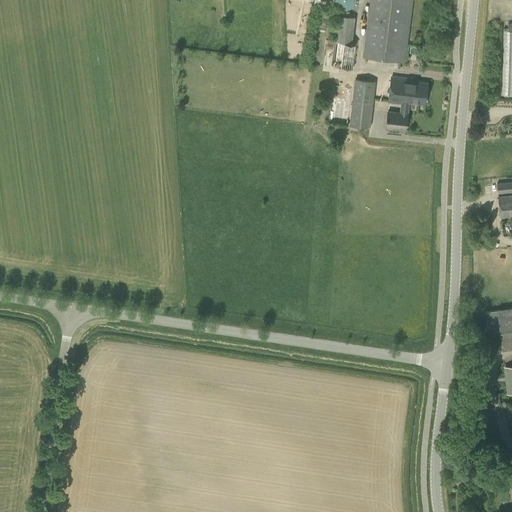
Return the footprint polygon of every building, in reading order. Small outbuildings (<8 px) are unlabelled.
[(370,0),(363,57),(405,62),(413,0),(370,0)] [(357,44),(352,44),(355,17),(337,15),(331,65),(354,68),(357,44)] [(402,102),(401,106),(408,107),(409,103),(409,101),(422,102),(425,82),(412,80),(412,78),(391,76),(388,101),(402,102)] [(350,125),(370,128),(375,81),(356,79),(350,125)] [(329,123),(347,125),(351,88),(333,85),(329,123)] [(408,113),(408,107),(401,106),(401,112),(388,111),(386,127),(406,130),(408,113)] [(498,192),(511,190),(511,181),(497,183),(498,192)] [(511,214),(511,215),(511,214),(511,195),(499,197),(500,217),(511,215),(511,214)] [(511,307),(496,309),(486,312),(489,335),(499,333),(501,350),(511,348),(511,307)] [(476,420),(472,425),(481,433),(486,427),(476,420)]
